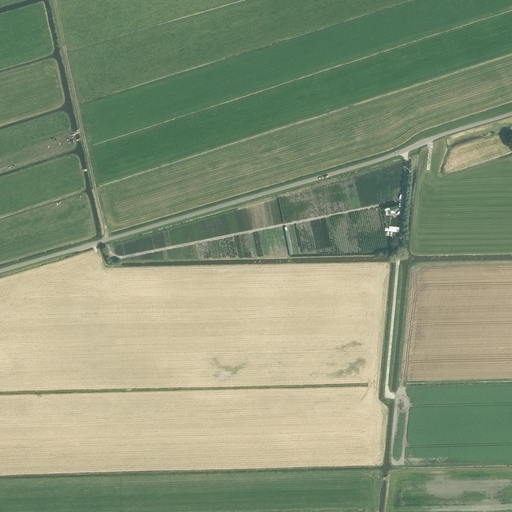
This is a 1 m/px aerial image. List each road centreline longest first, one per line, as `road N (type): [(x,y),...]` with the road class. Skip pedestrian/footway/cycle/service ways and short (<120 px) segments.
road 1 (tertiary): [(0,271),(511,113)]
road 2 (track): [(94,243),(142,443),(158,469),(339,466),(402,448)]
road 3 (track): [(54,0),(105,240)]
road 4 (track): [(399,397),(386,394),(397,265)]
